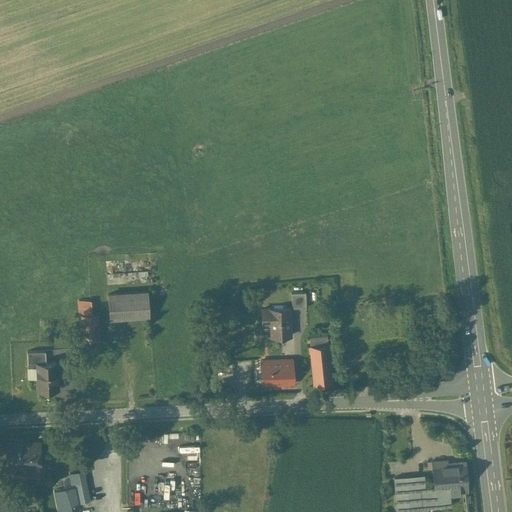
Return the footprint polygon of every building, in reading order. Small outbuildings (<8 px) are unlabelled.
[(148,292),(107,295),(109,319),(149,316),(148,292)] [(291,293),(292,308),(306,308),(305,292),(291,293)] [(80,341),(100,340),(98,314),(91,314),(90,300),(78,301),(80,341)] [(270,321),(271,337),(290,336),(289,308),(261,309),(262,321),(270,321)] [(328,344),(310,346),(314,390),(332,388),(328,344)] [(97,377),(71,378),(72,397),(123,394),(122,375),(121,375),(120,346),(96,347),(97,377)] [(27,367),(36,366),(36,363),(45,362),(45,350),(27,351),(27,367)] [(247,384),(290,382),(289,360),(245,362),(247,384)] [(45,362),(36,363),(36,366),(38,390),(57,389),(56,362),(45,362)] [(27,469),(30,467),(30,465),(40,465),(39,442),(22,443),(22,441),(14,441),(14,444),(6,444),(7,469),(19,468),(22,470),(27,469)] [(467,486),(465,462),(432,465),(434,488),(450,487),(467,486)] [(83,471),(69,474),(71,483),(75,482),(79,502),(89,500),(83,471)] [(451,507),(450,487),(434,488),(425,489),(424,476),(411,477),(393,478),(395,510),(451,507)] [(70,505),(78,503),(74,486),(53,490),(57,507),(70,504),(70,505)]
